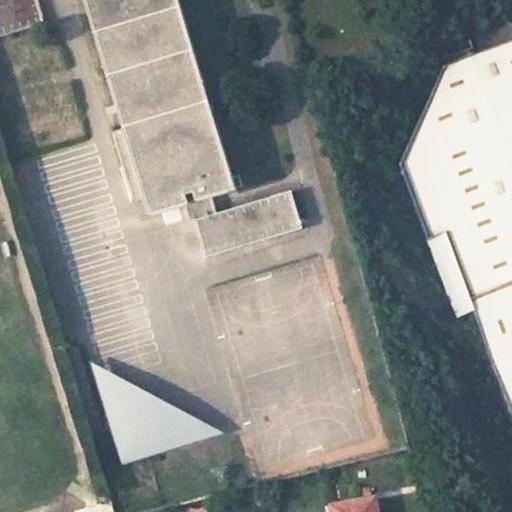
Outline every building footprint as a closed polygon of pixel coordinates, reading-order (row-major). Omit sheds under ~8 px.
[(36,0),(0,0),(0,34),(43,22),(36,0)] [(85,0),(123,127),(144,198),(150,216),(184,206),(212,197),(234,191),(177,0),(85,0)] [(511,36),(439,63),(396,161),(422,237),(440,230),(507,409),(511,407),(511,36)] [(144,198),(123,127),(110,132),(130,202),(144,198)] [(302,229),(291,192),(217,213),(194,220),(205,257),(302,229)] [(212,197),(184,206),(189,222),(194,220),(217,213),(212,197)] [(117,439),(151,457),(221,435),(96,368),(117,439)] [(117,439),(125,465),(151,457),(117,439)] [(381,511),(379,500),(342,508),(342,511),(381,511)] [(115,511),(112,502),(76,511),(115,511)]
